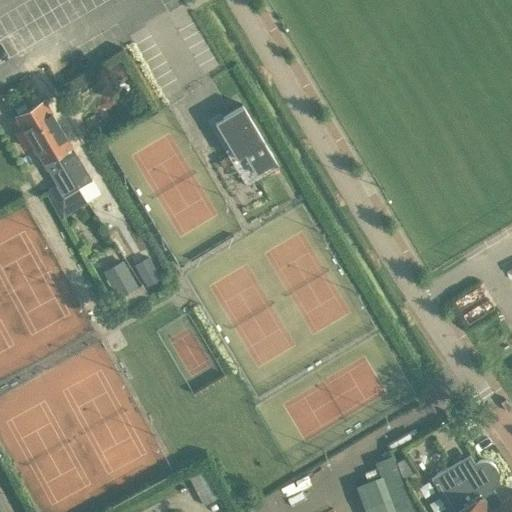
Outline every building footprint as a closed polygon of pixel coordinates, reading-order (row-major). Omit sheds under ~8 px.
[(118,60),(107,66),(115,80),(125,74),(118,60)] [(28,108),(55,155),(74,180),(78,187),(91,179),(79,158),(78,158),(43,99),(28,108)] [(241,104),(222,114),(221,112),(207,120),(245,184),(278,165),(241,104)] [(55,155),(28,108),(15,115),(62,196),(78,187),(74,180),(55,155)] [(162,261),(148,269),(160,290),(174,282),(162,261)] [(111,284),(125,309),(142,299),(129,274),(111,284)] [(414,471),(405,456),(396,461),(402,477),(414,471)] [(511,511),(511,494),(499,502),(491,489),(493,487),(495,485),(496,483),(497,480),(498,479),(498,478),(498,475),(498,474),(498,473),(497,470),(496,468),(495,466),(494,465),(492,464),(491,462),(489,462),(487,461),(485,460),(483,460),(480,460),(478,460),(476,461),(475,462),(465,468),(459,460),(430,477),(451,511),(511,511)] [(188,477),(193,486),(203,504),(209,501),(220,495),(211,477),(205,468),(188,477)]
